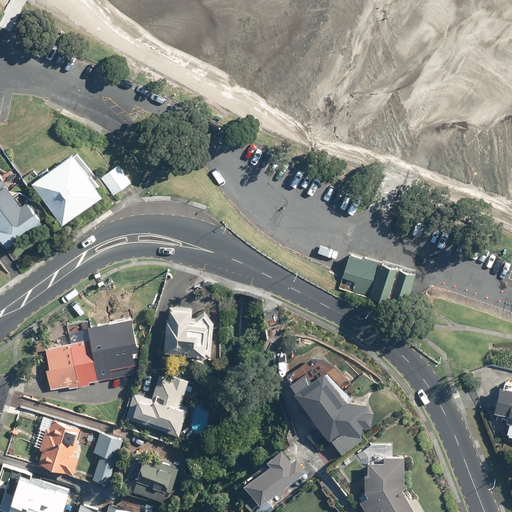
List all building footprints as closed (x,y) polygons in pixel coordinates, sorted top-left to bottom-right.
[(76,151),(34,180),(65,223),(106,193),(76,151)] [(120,162),(101,177),(114,194),(133,180),(120,162)] [(9,182),(0,167),(0,222),(1,223),(0,223),(0,228),(10,245),(13,243),(44,220),(30,198),(24,203),(10,181),(9,182)] [(365,252),(352,248),(350,253),(344,273),(356,277),(353,286),(405,302),(407,298),(411,283),(416,267),(365,251),(365,252)] [(171,316),(169,316),(166,349),(215,354),(219,318),(207,307),(198,315),(195,315),(196,306),(172,304),(171,316)] [(95,335),(48,346),(52,365),(49,366),(54,386),(72,382),(72,384),(94,380),(93,377),(116,372),(114,365),(141,359),(138,346),(145,344),(138,313),(92,323),(95,335)] [(311,367),(294,379),(344,452),(366,437),(364,434),(366,424),(374,425),(376,410),(368,409),(370,402),(351,398),(329,366),(316,375),(311,367)] [(154,395),(136,390),(128,417),(184,432),(192,403),(185,400),(191,377),(184,374),(175,372),(175,375),(161,371),(154,395)] [(511,383),(504,381),(498,407),(511,410),(511,428),(511,432),(511,431),(511,383)] [(72,419),(55,416),(52,425),(49,425),(43,446),(46,447),(42,459),(78,469),(83,452),(76,451),(84,424),(72,419)] [(112,481),(126,437),(103,429),(96,450),(103,452),(96,476),(112,481)] [(248,482),(263,504),(309,470),(299,456),(294,460),(285,446),(272,456),(275,461),(248,482)] [(137,476),(134,487),(167,497),(171,485),(176,487),(184,463),(143,450),(135,476),(137,476)] [(371,495),(363,499),(370,511),(422,511),(419,511),(406,487),(410,484),(407,479),(408,453),(387,453),(387,459),(372,458),(372,470),(368,470),(368,489),(371,495)] [(67,511),(75,485),(24,470),(13,509),(21,511),(30,511),(33,503),(65,511),(67,511)] [(105,506),(84,501),(80,511),(136,511),(137,509),(121,503),(112,502),(110,508),(105,506)]
